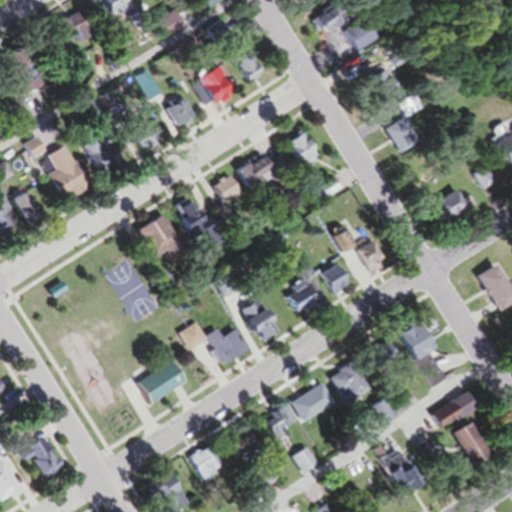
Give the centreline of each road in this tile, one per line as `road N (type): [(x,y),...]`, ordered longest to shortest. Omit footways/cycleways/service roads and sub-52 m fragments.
road 1 (residential): [(51,511),(511,218)]
road 2 (residential): [(511,400),(257,0)]
road 3 (residential): [(0,281),(310,82)]
road 4 (residential): [(0,317),(120,511)]
